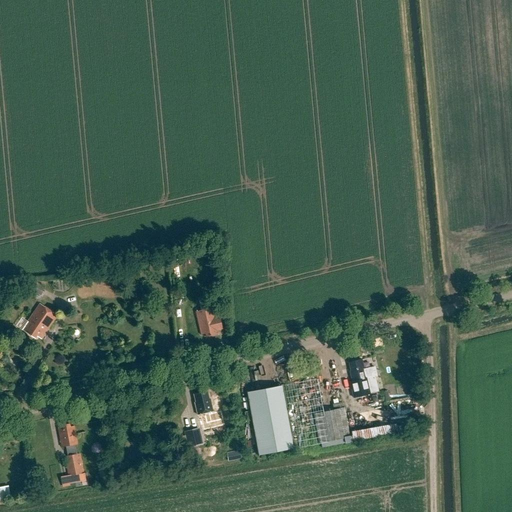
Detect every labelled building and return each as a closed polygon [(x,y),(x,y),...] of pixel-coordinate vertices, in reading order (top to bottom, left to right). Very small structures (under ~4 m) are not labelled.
[(29,290),(41,296),(44,288),(32,282),(29,290)] [(40,304),(22,330),(34,339),(36,336),(41,339),(57,316),(40,304)] [(205,334),(206,337),(219,335),(218,330),(222,329),(219,316),(215,316),(213,308),(196,312),(201,335),(205,334)] [(361,360),(348,363),(350,371),(349,371),(351,382),(350,382),(353,398),(378,392),(375,376),(377,375),(375,366),(363,369),(361,360)] [(295,448),(283,384),(246,391),(258,455),(295,448)] [(196,403),(194,403),(197,415),(212,411),(209,399),(208,400),(206,392),(194,395),(196,403)] [(356,411),(355,409),(344,411),(344,408),(313,414),(319,443),(350,437),(350,440),(382,434),(378,415),(375,416),(373,407),(356,411)] [(61,447),(65,446),(66,449),(69,453),(70,456),(65,457),(70,484),(80,482),(79,475),(82,474),(78,454),(77,455),(75,445),(77,444),(74,427),(70,427),(69,424),(61,425),(61,429),(58,429),(61,447)] [(218,437),(215,425),(209,427),(212,438),(218,437)] [(203,444),(199,428),(184,432),(188,448),(203,444)] [(230,458),(241,457),(240,443),(229,444),(230,458)] [(0,500),(11,499),(8,486),(0,487),(0,500)]
